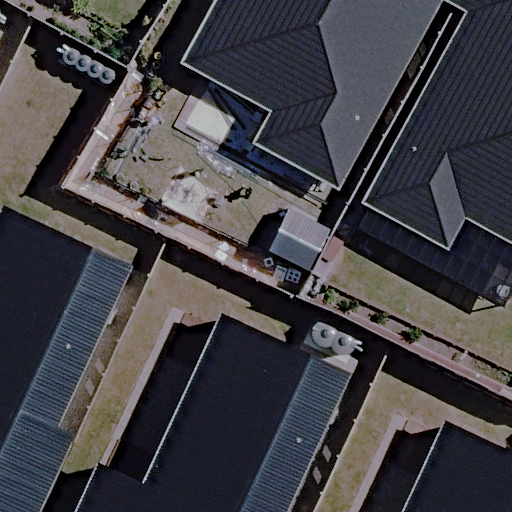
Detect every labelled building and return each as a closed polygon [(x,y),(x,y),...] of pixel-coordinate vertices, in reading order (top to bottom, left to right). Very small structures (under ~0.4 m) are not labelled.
[(214,0),(177,68),(269,119),(255,144),(332,187),(436,0),(452,9),(456,0),(214,0)] [(511,0),(456,0),(452,9),(465,16),(360,206),(440,250),(460,215),(511,244),(511,0)] [(51,436),(127,271),(0,213),(0,511),(37,511),(68,444),(51,436)] [(92,472),(73,511),(283,511),(345,378),(221,321),(141,495),(92,472)] [(511,511),(511,461),(439,429),(401,511),(511,511)]
